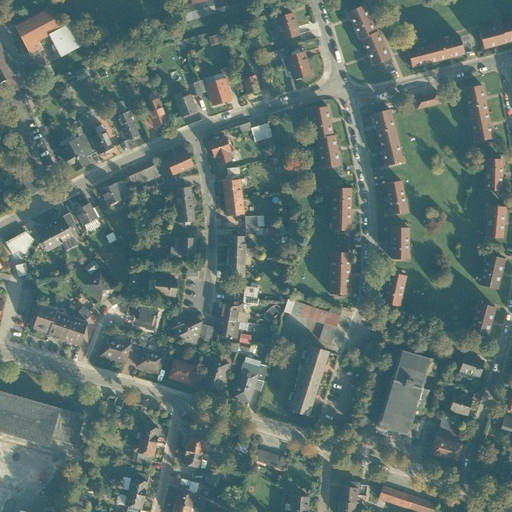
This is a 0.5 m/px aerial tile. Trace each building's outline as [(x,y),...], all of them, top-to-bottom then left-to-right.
[(190,0),(193,8),(222,0),(190,0)] [(358,38),(374,31),(363,5),(344,12),(356,39),(358,38)] [(47,10),(14,29),(30,58),(43,51),(39,44),(49,38),(60,58),(61,60),(83,48),(71,26),(60,32),(47,10)] [(294,12),(275,17),(282,40),(301,35),(294,12)] [(477,29),(482,49),(509,42),(505,22),(477,29)] [(374,31),(358,38),(370,66),(389,58),(377,30),(374,31)] [(460,34),(433,41),(438,61),(465,54),(460,34)] [(405,48),(410,67),(438,61),(433,41),(405,48)] [(10,63),(0,43),(0,82),(16,74),(10,63)] [(305,51),(286,56),(289,64),(285,64),(288,72),(291,70),(294,80),(312,75),(305,51)] [(220,69),(223,78),(225,77),(228,86),(235,84),(229,67),(220,69)] [(260,90),(254,69),(241,73),(247,94),(260,90)] [(223,78),(205,83),(212,106),(232,99),(228,86),(225,77),(223,78)] [(266,77),(260,79),(263,89),(269,88),(266,77)] [(199,81),(193,83),(197,96),(203,94),(199,81)] [(462,90),(467,116),(487,112),(482,86),(462,90)] [(437,92),(413,98),(416,110),(440,104),(437,92)] [(191,94),(174,100),(181,118),(198,112),(191,94)] [(158,98),(144,103),(150,117),(147,118),(150,124),(153,123),(154,128),(169,122),(158,98)] [(335,135),(329,106),(310,109),(315,139),(317,139),(335,135)] [(370,115),(376,140),(395,136),(389,110),(370,115)] [(128,111),(116,117),(126,141),(139,135),(128,111)] [(472,142),(492,138),(487,112),(467,116),(472,142)] [(268,123),(251,128),(255,142),(272,136),(268,123)] [(97,154),(113,146),(106,131),(97,135),(94,127),(85,131),(86,132),(96,151),(97,154)] [(86,132),(76,138),(86,157),(96,151),(86,132)] [(335,135),(317,139),(322,168),(341,165),(336,135),(335,135)] [(226,136),(209,142),(214,158),(215,157),(218,165),(233,160),(230,152),(231,152),(226,136)] [(382,166),(402,161),(395,136),(376,140),(382,166)] [(86,157),(76,138),(60,145),(74,171),(89,164),(86,157)] [(186,150),(165,159),(173,176),(194,167),(186,150)] [(501,191),(501,159),(483,159),(483,191),(501,191)] [(156,164),(128,177),(133,188),(161,176),(156,164)] [(168,190),(176,189),(176,188),(181,188),(180,178),(167,182),(168,190)] [(222,181),(224,199),(243,197),(241,179),(222,181)] [(387,213),(405,211),(400,179),(383,182),(387,213)] [(116,183),(100,191),(108,207),(124,198),(119,189),(116,183)] [(125,186),(119,189),(124,198),(124,199),(130,196),(125,186)] [(176,189),(177,205),(194,204),(192,186),(181,188),(176,188),(176,189)] [(332,233),(350,233),(351,187),(333,187),(332,233)] [(243,197),(224,199),(226,216),(244,214),(243,197)] [(92,209),(89,203),(74,211),(82,226),(97,218),(92,209)] [(194,204),(177,205),(179,223),(184,222),(195,221),(194,204)] [(99,205),(92,209),(97,218),(104,214),(99,205)] [(502,239),(504,207),(486,206),(484,238),(502,239)] [(69,212),(62,216),(68,227),(75,224),(69,212)] [(62,216),(35,230),(47,252),(61,245),(65,252),(78,245),(68,227),(62,216)] [(256,217),(245,217),(245,227),(257,226),(256,217)] [(185,231),(184,222),(179,223),(173,224),(173,231),(185,231)] [(390,260),(407,260),(407,227),(390,227),(390,260)] [(13,256),(35,244),(27,228),(5,240),(13,256)] [(246,257),(246,236),(228,236),(228,257),(246,257)] [(196,256),(196,238),(174,238),(174,247),(170,247),(170,256),(196,256)] [(330,296),(349,297),(351,252),(332,252),(330,296)] [(497,290),(504,258),(485,254),(478,286),(497,290)] [(246,257),(228,257),(227,277),(245,277),(246,257)] [(85,266),(91,274),(100,266),(94,259),(85,266)] [(28,273),(26,262),(15,264),(17,275),(28,273)] [(198,263),(186,263),(186,276),(198,277),(198,263)] [(100,271),(84,285),(100,303),(116,290),(100,271)] [(383,301),(399,304),(405,275),(389,271),(383,301)] [(177,281),(156,278),(154,293),(163,294),(163,296),(176,297),(177,281)] [(120,294),(109,300),(113,306),(123,300),(120,294)] [(223,300),(219,320),(237,323),(239,312),(243,313),(244,303),(223,300)] [(340,317),(288,301),(285,311),(323,323),(318,340),(331,344),(340,317)] [(486,339),(494,307),(477,303),(468,335),(486,339)] [(48,335),(56,312),(56,310),(40,305),(32,330),(48,335)] [(78,312),(87,317),(91,310),(82,305),(78,312)] [(72,318),(56,312),(48,335),(47,337),(63,342),(72,318)] [(202,321),(175,315),(171,329),(175,330),(172,339),(197,345),(199,337),(202,325),(202,321)] [(87,324),(72,318),(63,342),(79,348),(87,324)] [(237,323),(219,320),(216,336),(237,340),(240,323),(237,323)] [(208,326),(202,325),(199,337),(205,338),(208,326)] [(214,328),(208,326),(205,338),(205,341),(211,341),(214,328)] [(130,343),(104,336),(98,357),(125,365),(129,352),(132,344),(130,343)] [(132,337),(130,343),(132,344),(129,352),(135,354),(139,342),(139,340),(132,337)] [(146,344),(139,342),(135,354),(140,355),(142,347),(145,348),(146,344)] [(330,351),(309,345),(298,379),(320,386),(325,369),(330,351)] [(145,348),(142,347),(140,355),(135,368),(159,376),(166,355),(145,348)] [(410,438),(434,359),(403,350),(379,429),(410,438)] [(484,361),(464,355),(458,374),(478,379),(484,361)] [(230,363),(211,358),(200,389),(220,396),(230,363)] [(196,367),(174,359),(168,379),(190,386),(196,367)] [(260,369),(243,364),(232,398),(250,404),(257,380),(260,369)] [(261,365),(260,369),(257,380),(264,382),(268,367),(261,365)] [(315,400),(320,386),(298,379),(288,409),(310,416),(315,400)] [(51,438),(76,445),(85,415),(59,407),(59,408),(0,391),(0,431),(49,445),(51,438)] [(511,412),(511,392),(508,392),(502,409),(511,412)] [(472,400),(454,394),(448,412),(466,417),(472,400)] [(119,416),(122,405),(117,404),(114,414),(119,416)] [(511,418),(504,416),(500,428),(511,431),(511,418)] [(143,421),(140,436),(157,439),(160,424),(143,421)] [(189,433),(186,447),(203,451),(206,437),(189,433)] [(157,439),(140,436),(138,442),(136,441),(134,443),(133,447),(134,449),(132,458),(152,462),(157,439)] [(430,455),(454,464),(461,445),(436,437),(430,455)] [(203,451),(186,447),(183,461),(200,465),(203,451)] [(288,457),(259,448),(255,460),(283,469),(288,457)] [(148,479),(148,480),(149,474),(137,471),(135,476),(148,479)] [(131,475),(128,488),(145,493),(148,480),(148,479),(135,476),(131,475)] [(338,485),(337,500),(355,502),(356,494),(365,495),(367,484),(359,483),(359,481),(346,479),(346,485),(338,485)] [(433,511),(436,503),(382,485),(377,497),(420,511),(433,511)] [(177,487),(174,501),(193,505),(194,499),(199,499),(202,489),(191,488),(191,490),(177,487)] [(145,493),(128,488),(125,502),(141,506),(145,493)] [(19,511),(24,511),(52,511),(57,495),(45,492),(41,491),(37,504),(22,499),(19,511)] [(291,492),(290,508),(308,510),(309,493),(291,492)] [(355,502),(337,500),(335,511),(368,511),(369,510),(354,509),(355,502)] [(191,511),(193,505),(174,501),(171,511),(191,511)]
